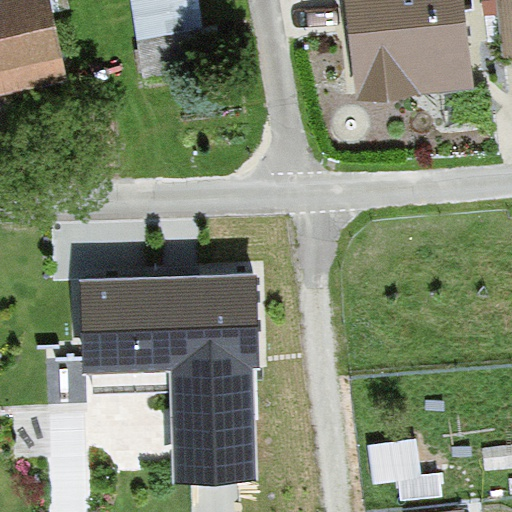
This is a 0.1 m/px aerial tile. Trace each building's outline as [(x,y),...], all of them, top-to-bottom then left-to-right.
[(0,0),(0,94),(68,79),(50,0),(0,0)] [(197,0),(127,0),(143,86),(211,74),(197,0)] [(474,89),(465,0),(347,0),(357,99),(474,89)] [(511,0),(496,0),(503,59),(511,58),(511,0)] [(194,268),(88,269),(89,354),(169,353),(170,460),(262,459),(260,268),(194,268)]
